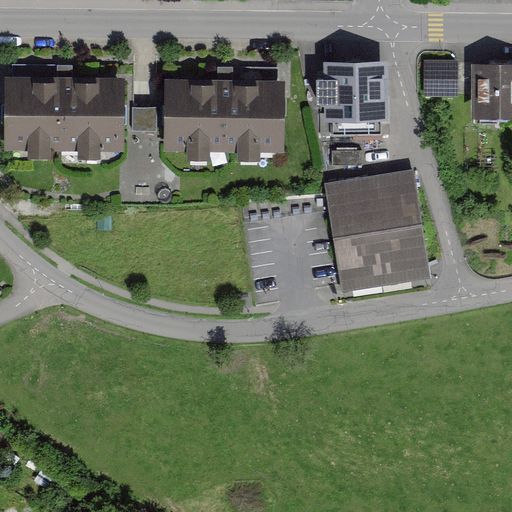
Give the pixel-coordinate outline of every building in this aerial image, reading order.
[(388,119),(388,58),(321,58),(321,119),(388,119)] [(461,58),(426,58),(426,91),(461,91),(461,58)] [(511,118),(511,60),(482,60),(482,118),(511,118)] [(129,149),(129,72),(11,71),(10,148),(129,149)] [(290,149),(291,74),(168,72),(167,147),(290,149)] [(364,147),(334,147),(334,167),(364,166),(364,147)] [(430,276),(413,167),(324,181),(340,290),(430,276)]
